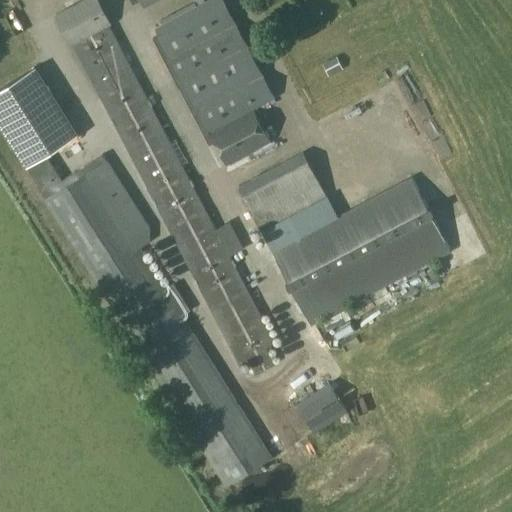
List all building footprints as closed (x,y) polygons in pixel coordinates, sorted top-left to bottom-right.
[(73,45),(239,364),(247,359),(255,375),(277,364),(269,347),(277,343),(109,26),(112,24),(100,0),(83,0),(54,15),(70,46),(73,45)] [(236,25),(222,0),(208,0),(205,2),(204,0),(193,0),(197,6),(154,28),(157,35),(153,38),(165,61),(236,25)] [(175,80),(245,44),(236,25),(165,61),(175,80)] [(198,111),(262,77),(245,44),(175,80),(192,114),(198,111)] [(328,76),(342,69),(336,57),(322,63),(328,76)] [(0,88),(0,123),(27,166),(78,135),(35,67),(0,88)] [(255,108),(273,98),(262,77),(198,111),(192,114),(202,133),(254,106),(255,108)] [(270,143),(255,108),(254,106),(202,133),(209,145),(212,144),(224,166),(270,143)] [(271,240),(294,228),(289,216),(327,197),(302,151),(237,188),(258,233),(265,228),(271,240)] [(294,228),(271,240),(275,248),(270,252),(313,325),(450,251),(412,177),(297,235),(294,228)] [(121,195),(81,218),(211,459),(251,438),(121,195)]
